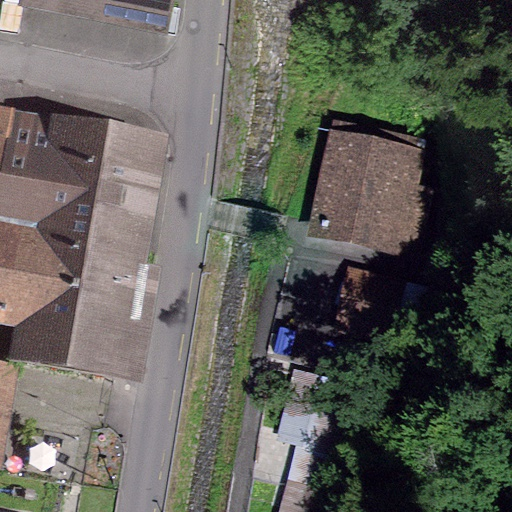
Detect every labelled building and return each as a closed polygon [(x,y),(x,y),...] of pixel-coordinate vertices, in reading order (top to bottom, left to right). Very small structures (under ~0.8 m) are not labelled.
[(0,0),(0,3),(165,28),(169,0),(0,0)] [(163,143),(0,118),(0,327),(17,330),(10,375),(22,376),(126,391),(163,143)] [(425,151),(318,134),(302,239),(408,256),(425,151)] [(395,288),(351,278),(339,334),(383,344),(395,288)] [(22,376),(10,375),(0,373),(0,468),(10,469),(22,376)] [(350,390),(297,373),(289,398),(315,406),(290,483),(318,492),(350,390)] [(311,511),(318,492),(290,483),(280,511),(311,511)]
